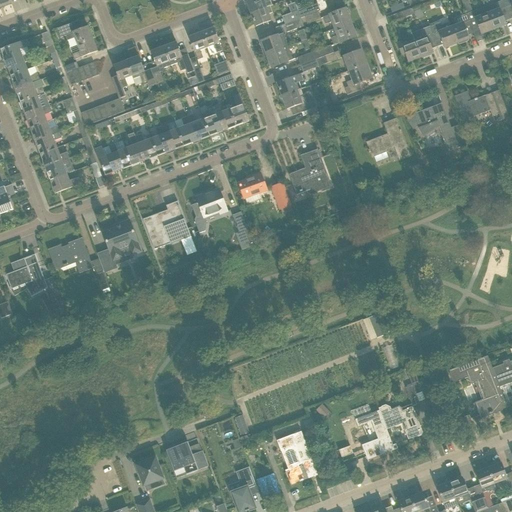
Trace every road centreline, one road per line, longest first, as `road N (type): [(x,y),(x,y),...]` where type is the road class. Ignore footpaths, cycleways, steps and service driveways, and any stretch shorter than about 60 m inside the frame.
road 1 (residential): [(44,217),(55,221),(264,140),(271,122),(227,4)]
road 2 (residential): [(362,0),(391,77),(403,87),(511,48)]
road 3 (residential): [(315,511),(511,438)]
road 4 (residential): [(57,511),(83,501),(107,460),(206,421)]
road 5 (residential): [(92,0),(110,32),(125,40),(227,4)]
road 6 (residential): [(44,217),(0,99)]
